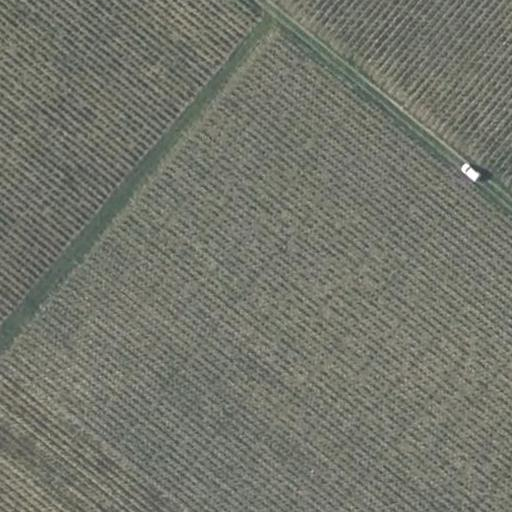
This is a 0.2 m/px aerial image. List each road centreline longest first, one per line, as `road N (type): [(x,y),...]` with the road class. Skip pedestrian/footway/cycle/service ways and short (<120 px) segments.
road 1 (track): [(0,345),(270,14)]
road 2 (track): [(251,0),(511,208)]
